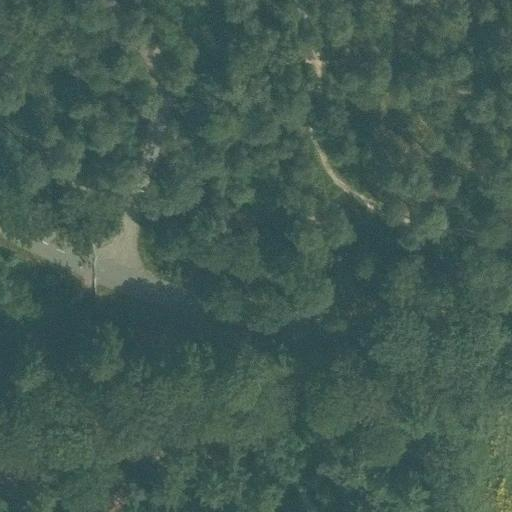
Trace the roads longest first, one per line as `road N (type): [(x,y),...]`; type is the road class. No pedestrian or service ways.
road 1 (unclassified): [(111,276),(190,306),(284,327),(511,341)]
road 2 (track): [(382,376),(311,359),(252,362),(0,408)]
road 3 (track): [(368,208),(390,75),(313,56),(297,0)]
road 4 (unknown): [(368,208),(255,219),(135,205)]
road 5 (unknown): [(511,246),(444,236),(368,208)]
road 6 (unknown): [(135,205),(0,157)]
road 7 (unclassified): [(111,276),(0,217)]
